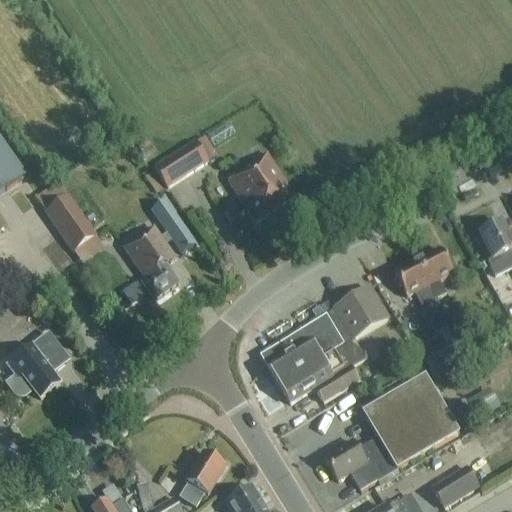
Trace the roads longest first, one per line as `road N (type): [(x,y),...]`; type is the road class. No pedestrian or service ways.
road 1 (tertiary): [(197,352),(250,300),(332,245),(511,155)]
road 2 (unclassified): [(0,508),(197,352)]
road 3 (tertiary): [(299,511),(197,352)]
